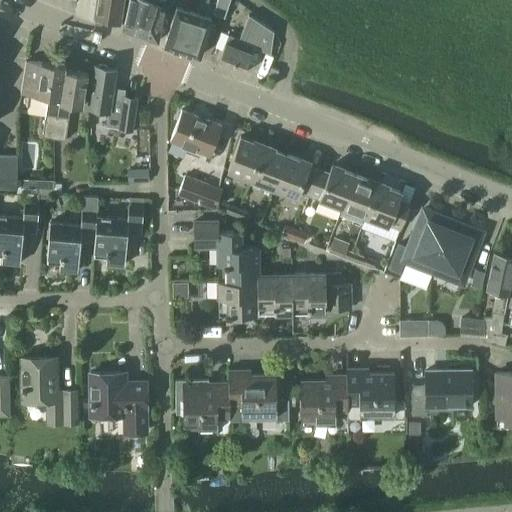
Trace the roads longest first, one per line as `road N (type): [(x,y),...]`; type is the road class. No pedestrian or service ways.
road 1 (tertiary): [(511,199),(156,58)]
road 2 (residential): [(160,299),(156,58)]
road 3 (residential): [(161,346),(358,345)]
road 4 (residential): [(163,511),(161,346)]
road 5 (residential): [(160,299),(0,301)]
road 6 (tertiary): [(156,58),(16,3)]
road 7 (residential): [(1,137),(16,3)]
road 8 (track): [(278,106),(289,46),(248,0)]
